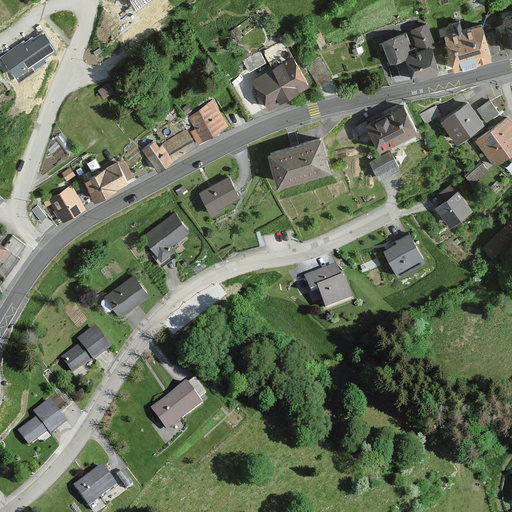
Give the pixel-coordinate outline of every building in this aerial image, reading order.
[(150,0),(128,0),(135,10),(150,0)] [(482,22),(444,33),(455,68),(493,56),(482,22)] [(398,66),(409,62),(417,81),(446,69),(428,25),(384,43),(391,62),(385,65),(391,79),(402,75),(398,66)] [(506,50),(511,48),(511,40),(510,34),(502,36),(506,50)] [(1,57),(15,78),(55,52),(43,35),(25,47),(22,43),(1,57)] [(297,56),(253,82),(268,113),(312,86),(297,56)] [(213,98),(189,117),(195,128),(192,131),(199,145),(229,126),(213,98)] [(511,128),(492,100),(479,109),(489,123),(471,138),(488,166),(511,147),(511,128)] [(470,103),(444,124),(461,145),(471,138),(487,124),(470,103)] [(406,106),(369,125),(383,153),(420,134),(406,106)] [(157,140),(142,151),(156,170),(198,148),(186,129),(162,146),(157,140)] [(324,138),(271,154),(282,188),(334,170),(324,138)] [(391,150),(370,160),(378,179),(400,167),(391,150)] [(124,159),(86,182),(96,202),(133,181),(124,159)] [(467,171),(473,181),(491,171),(484,161),(467,171)] [(71,167),(62,173),(66,181),(75,176),(71,167)] [(229,173),(199,191),(210,213),(238,195),(229,173)] [(71,185),(49,200),(63,225),(84,209),(71,185)] [(458,190),(435,207),(450,226),(472,209),(458,190)] [(175,211),(142,235),(161,261),(175,250),(172,245),(190,231),(175,211)] [(397,242),(384,250),(398,275),(425,260),(410,233),(396,240),(397,242)] [(0,242),(0,264),(9,251),(0,242)] [(330,263),(302,272),(318,308),(346,299),(330,263)] [(134,274),(104,297),(121,319),(148,296),(134,274)] [(80,345),(61,358),(73,376),(90,362),(93,367),(111,350),(96,328),(78,341),(80,345)] [(187,383),(199,399),(206,393),(195,377),(187,383)] [(199,399),(187,383),(151,409),(166,430),(203,404),(199,399)] [(35,418),(16,430),(29,449),(67,424),(50,400),(33,412),(35,418)] [(76,487),(93,511),(121,493),(103,468),(76,487)] [(123,470),(116,475),(126,489),(133,484),(123,470)]
